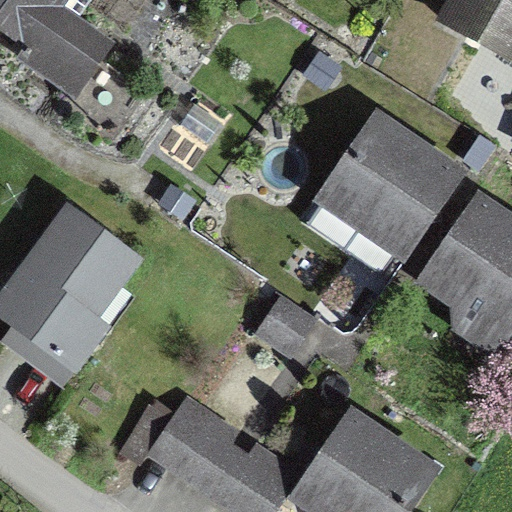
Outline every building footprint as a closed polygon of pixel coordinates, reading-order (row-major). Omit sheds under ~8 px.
[(0,0),(0,53),(56,91),(85,48),(56,28),(75,0),(0,0)] [(511,0),(438,0),(418,38),(511,89),(511,0)] [(381,278),(440,190),(362,138),(303,227),(381,278)] [(511,339),(511,235),(464,204),(406,293),(502,355),(511,339)] [(0,335),(50,373),(127,269),(66,223),(0,311),(0,335)] [(279,299),(259,333),(289,351),(309,317),(279,299)] [(136,460),(208,511),(259,511),(271,496),(165,421),(136,460)] [(417,511),(436,484),(345,423),(285,511),(417,511)]
